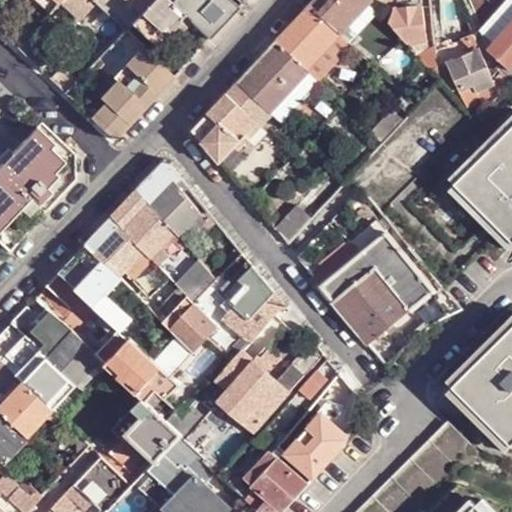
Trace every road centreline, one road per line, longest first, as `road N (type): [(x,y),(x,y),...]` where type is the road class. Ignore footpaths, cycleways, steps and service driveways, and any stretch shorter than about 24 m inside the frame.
road 1 (residential): [(160,118),(382,385)]
road 2 (residential): [(114,166),(0,290)]
road 3 (residential): [(272,0),(160,118)]
road 4 (residential): [(0,53),(114,166)]
